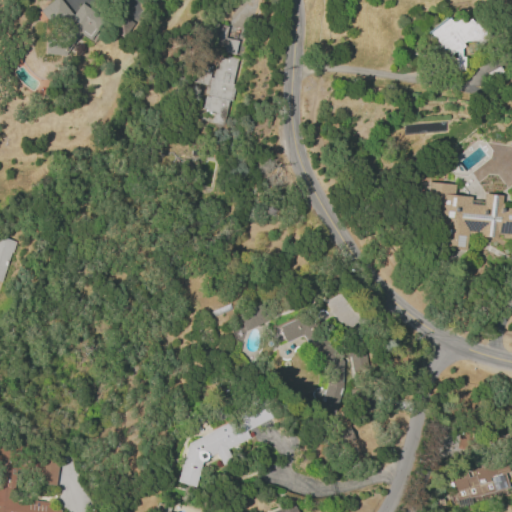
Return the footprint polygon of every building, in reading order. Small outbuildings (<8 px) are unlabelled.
[(43,53),(63,56),(78,33),(88,39),(99,23),(100,16),(80,3),(72,15),(60,0),(50,0),(40,9),(40,13),(50,26),(46,33),(43,53)] [(108,28),(126,37),(134,22),(116,13),(108,28)] [(463,69),(463,41),(481,41),(481,22),(432,22),(432,45),(441,45),(441,58),(450,58),(450,69),(463,69)] [(225,25),(211,24),(210,42),(223,43),(222,53),(237,54),(237,39),(225,38),(225,25)] [(207,84),(202,109),(213,111),(211,122),(226,126),(239,59),(216,55),(213,67),(198,64),(194,82),(207,84)] [(511,202),(500,202),(500,195),(482,193),(481,204),(469,203),(470,196),(453,195),(453,184),(425,182),(423,209),(436,210),(433,245),(464,247),(465,232),(479,233),(479,236),(495,237),(495,233),(511,234),(511,202)] [(0,236),(0,281),(3,282),(15,241),(0,236)] [(232,336),(266,323),(259,304),(235,313),(237,318),(226,322),(232,336)] [(321,409),(335,411),(337,393),(339,391),(344,357),(350,358),(351,351),(355,354),(358,350),(328,345),(326,341),(310,328),(305,317),(301,316),(277,325),(282,340),(286,341),(299,336),(301,344),(315,354),(318,362),(324,367),(326,371),(321,408),(321,409)] [(185,442),(174,482),(192,487),(200,460),(215,453),(220,464),(230,459),(226,448),(249,438),(246,430),(269,420),(262,402),(236,413),(240,422),(235,424),(229,423),(185,442)] [(337,444),(352,440),(348,427),(334,431),(337,444)] [(12,499),(15,459),(7,459),(8,447),(0,445),(0,511),(58,511),(59,509),(48,508),(48,502),(12,499)] [(55,484),(55,458),(36,458),(35,483),(55,484)] [(448,477),(455,504),(508,492),(503,473),(508,471),(505,459),(469,468),(469,471),(448,477)]
